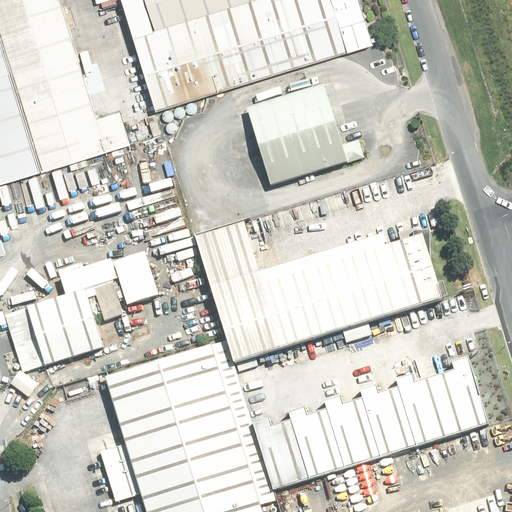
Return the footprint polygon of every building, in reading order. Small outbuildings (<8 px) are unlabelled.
[(113,149),(68,0),(0,0),(0,35),(10,67),(42,171),(113,149)] [(125,0),(135,30),(234,0),(125,0)] [(234,0),(135,30),(159,111),(370,49),(355,0),(234,0)] [(0,35),(0,70),(10,67),(0,35)] [(10,67),(0,70),(0,183),(42,171),(10,67)] [(316,90),(243,112),(265,184),(338,162),(316,90)] [(236,228),(191,241),(230,369),(442,306),(419,230),(251,280),(236,228)] [(130,263),(113,270),(127,307),(145,301),(130,263)] [(108,282),(90,289),(101,322),(120,315),(108,282)] [(102,348),(84,292),(6,317),(24,373),(102,348)] [(259,511),(210,348),(102,381),(141,511),(259,511)] [(247,424),(269,495),(484,431),(462,360),(247,424)] [(16,374),(9,385),(30,397),(36,387),(16,374)]
